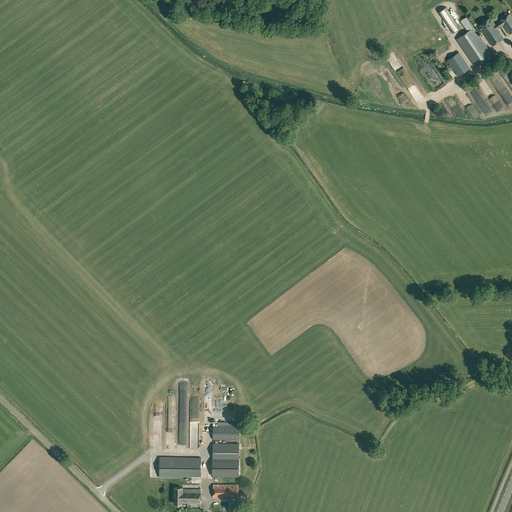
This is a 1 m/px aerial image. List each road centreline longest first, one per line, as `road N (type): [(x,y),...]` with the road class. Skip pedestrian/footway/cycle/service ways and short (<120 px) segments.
road 1 (track): [(511,112),(490,115),(473,88),(457,84),(417,103),(374,100),(355,66)]
road 2 (unclassified): [(116,511),(0,399)]
